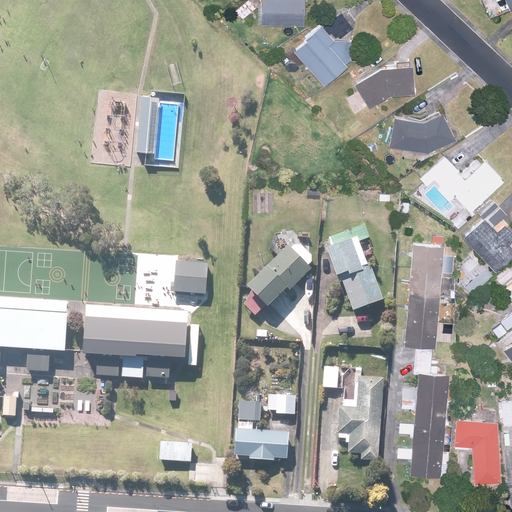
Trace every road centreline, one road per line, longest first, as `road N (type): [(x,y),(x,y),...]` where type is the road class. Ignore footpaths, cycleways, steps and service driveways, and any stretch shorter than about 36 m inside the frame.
road 1 (residential): [(0,499),(173,511)]
road 2 (residential): [(511,86),(419,0)]
